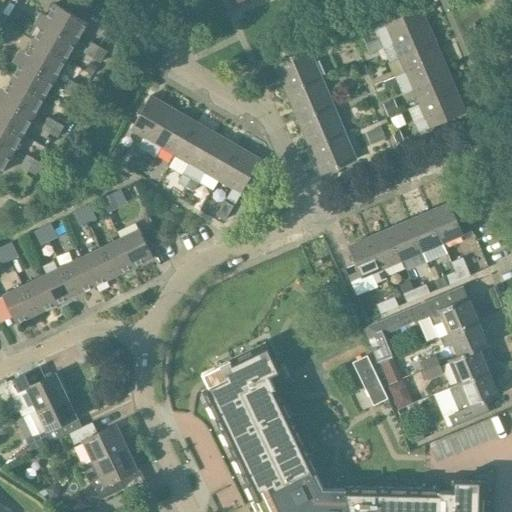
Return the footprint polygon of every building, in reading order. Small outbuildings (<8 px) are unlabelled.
[(387,25),(375,31),(379,39),(425,19),(424,16),(417,0),(405,0),(380,11),(387,25)] [(35,41),(68,60),(89,22),(57,4),(35,41)] [(425,19),(379,39),(382,48),(394,42),(395,43),(397,50),(401,58),(435,43),(432,35),(425,19)] [(375,31),(362,36),(366,45),(379,39),(375,31)] [(366,45),(370,54),(382,48),(379,39),(366,45)] [(496,61),(511,54),(511,44),(511,40),(491,48),(496,61)] [(35,41),(14,79),(47,97),(68,60),(35,41)] [(107,51),(91,42),(84,54),(100,63),(107,51)] [(406,71),(395,76),(399,86),(445,66),(440,54),(435,43),(401,58),(406,69),(406,71)] [(275,63),(274,64),(286,91),(287,91),(321,77),(320,76),(309,49),(275,63)] [(445,66),(399,86),(402,93),(402,94),(414,89),(420,104),(455,89),(449,73),(445,66)] [(395,76),(383,81),(387,91),(398,86),(399,86),(395,76)] [(287,91),(286,91),(298,119),(299,118),(332,104),(332,103),(321,77),(287,91)] [(14,79),(0,104),(0,120),(25,135),(47,97),(14,79)] [(63,91),(79,100),(86,88),(70,79),(63,91)] [(426,118),(415,123),(419,132),(430,127),(430,128),(465,113),(457,93),(455,89),(420,104),(422,108),(426,118)] [(150,96),(131,130),(145,138),(139,148),(147,152),(173,109),(150,96)] [(299,118),(298,119),(309,146),(310,146),(344,131),(332,104),(299,118)] [(173,109),(147,152),(155,157),(161,147),(175,155),(194,121),(173,109)] [(42,128),(58,138),(65,126),(49,116),(42,128)] [(25,135),(0,120),(0,170),(4,173),(25,135)] [(194,121),(175,155),(189,163),(182,175),(177,183),(185,187),(186,186),(216,134),(194,121)] [(310,146),(309,146),(321,174),(356,160),(355,159),(344,131),(310,146)] [(216,134),(186,186),(194,191),(205,173),(218,181),(238,147),(216,134)] [(238,147),(218,181),(232,189),(227,198),(235,202),(260,160),(238,147)] [(20,166),(36,175),(43,164),(27,154),(20,166)] [(128,203),(121,188),(112,193),(119,207),(120,207),(121,210),(129,207),(127,203),(128,203)] [(429,211),(442,243),(463,234),(450,202),(429,211)] [(97,218),(90,203),(81,207),(89,222),(97,218)] [(73,212),(80,226),(89,222),(81,207),(73,212)] [(408,219),(422,251),(442,243),(429,211),(408,219)] [(388,228),(402,260),(422,251),(408,219),(388,228)] [(58,236),(51,222),(43,226),(50,240),(58,236)] [(34,230),(41,245),(50,240),(43,226),(34,230)] [(138,228),(119,237),(119,238),(133,267),(134,266),(152,257),(153,257),(139,228),(138,228)] [(402,260),(388,228),(368,236),(381,268),(382,268),(402,260)] [(368,236),(347,245),(360,277),(351,281),(357,295),(378,286),(376,282),(387,278),(382,268),(381,268),(368,236)] [(118,238),(100,247),(100,248),(114,276),(115,275),(132,267),(133,267),(119,238),(119,237),(118,238)] [(19,256),(12,241),(4,244),(12,259),(19,256)] [(0,246),(0,259),(2,263),(12,259),(4,244),(0,246)] [(99,247),(80,256),(81,257),(94,285),(96,285),(113,276),(114,276),(100,248),(100,247),(99,247)] [(27,268),(21,256),(12,260),(18,272),(27,268)] [(80,256),(61,265),(61,267),(75,295),(77,294),(94,286),(94,285),(81,257),(80,256)] [(451,262),(455,271),(454,271),(458,280),(470,275),(463,257),(451,262)] [(60,266),(41,275),(42,276),(56,304),(57,303),(75,295),(61,267),(61,265),(60,266)] [(444,276),(448,285),(458,280),(454,271),(444,276)] [(41,275),(22,284),(36,313),(38,313),(56,304),(42,276),(41,275)] [(22,284),(2,294),(16,323),(36,314),(36,313),(22,284)] [(430,293),(426,284),(414,289),(417,298),(430,293)] [(463,286),(411,308),(416,320),(429,314),(438,337),(440,336),(477,321),(468,297),(463,286)] [(403,293),(407,302),(417,298),(414,289),(403,293)] [(381,313),(398,306),(394,296),(376,304),(381,313)] [(416,320),(411,308),(402,312),(407,323),(416,320)] [(444,347),(454,343),(458,355),(459,356),(478,348),(487,344),(477,321),(440,336),(444,347)] [(226,380),(203,390),(256,502),(260,500),(265,511),(483,511),(484,482),(453,481),(453,491),(439,490),(439,489),(346,487),(346,488),(323,488),(271,375),(279,372),(265,343),(229,360),(230,361),(219,366),(226,380)] [(449,359),(459,383),(488,371),(478,348),(459,356),(458,355),(449,359)] [(435,354),(420,361),(424,371),(440,364),(435,354)] [(373,406),(388,399),(379,381),(367,355),(352,362),(373,406)] [(428,380),(444,373),(440,364),(424,371),(428,380)] [(39,368),(7,383),(23,416),(25,415),(66,395),(56,375),(56,373),(44,379),(39,368)] [(450,387),(460,410),(449,415),(453,426),(488,411),(484,401),(498,395),(488,371),(459,383),(450,387)] [(66,395),(25,415),(35,435),(26,440),(30,450),(31,452),(66,435),(61,425),(77,417),(66,396),(66,395)] [(92,422),(69,434),(74,444),(82,440),(93,462),(126,447),(116,426),(115,424),(97,433),(92,422)] [(98,473),(88,477),(97,498),(99,497),(121,487),(117,479),(137,469),(126,447),(93,462),(98,473)] [(10,511),(0,502),(0,511),(10,511)]
